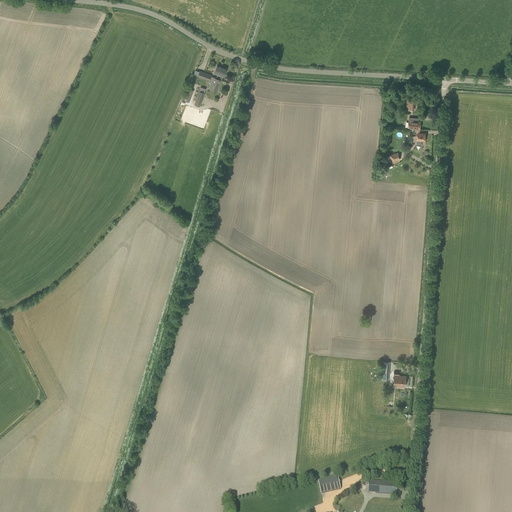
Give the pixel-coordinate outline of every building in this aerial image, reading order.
[(221,80),(223,76),(226,69),(217,66),(214,72),(218,74),(216,78),(217,79),(221,80)] [(209,80),(211,75),(199,71),(198,76),(209,80)] [(217,79),(216,78),(212,77),(208,88),(217,91),(221,80),(217,79)] [(200,106),(205,93),(199,91),(194,104),(200,106)] [(409,117),(408,128),(412,128),(420,129),(420,122),(418,121),(419,121),(419,119),(419,118),(409,117)] [(420,129),(412,128),(412,132),(417,133),(417,140),(417,144),(421,145),(422,140),(425,141),(425,133),(420,133),(420,129)] [(392,162),(399,160),(397,153),(390,155),(392,162)] [(388,379),(389,365),(382,364),(381,379),(388,379)] [(405,387),(406,376),(394,375),(393,386),(405,387)] [(321,494),(341,489),(338,477),(319,482),(321,494)] [(397,495),(398,482),(370,480),(368,493),(397,495)]
